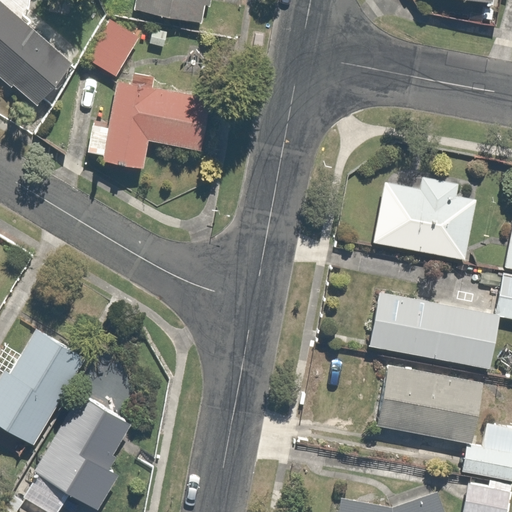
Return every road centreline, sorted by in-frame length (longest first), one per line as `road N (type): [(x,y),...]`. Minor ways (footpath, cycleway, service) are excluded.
road 1 (residential): [(0,173),(188,283),(255,303)]
road 2 (residential): [(301,56),(255,303)]
road 3 (residential): [(301,56),(511,95)]
road 4 (residential): [(255,303),(215,511)]
